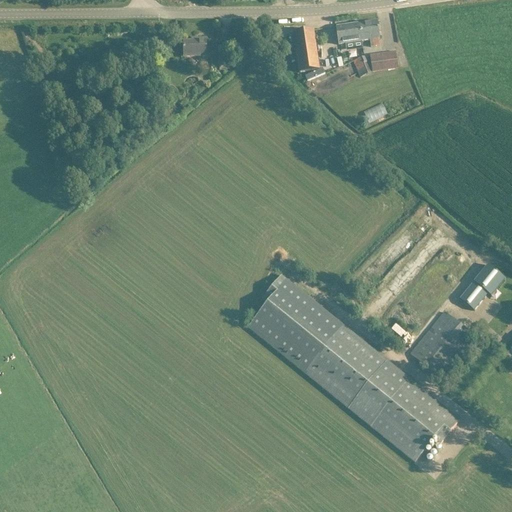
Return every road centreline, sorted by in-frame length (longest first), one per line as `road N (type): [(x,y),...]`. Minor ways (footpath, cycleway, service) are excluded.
road 1 (tertiary): [(143,12),(300,11),(406,0)]
road 2 (tertiary): [(0,13),(143,12)]
